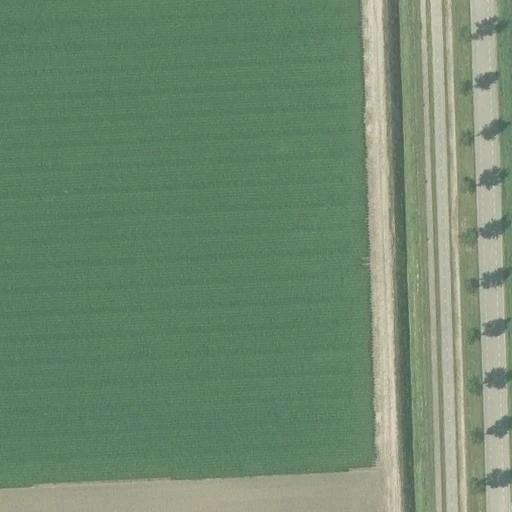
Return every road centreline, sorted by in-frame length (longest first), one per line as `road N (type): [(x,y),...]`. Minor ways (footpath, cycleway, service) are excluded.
road 1 (unclassified): [(497,511),(480,0)]
road 2 (unknown): [(463,511),(447,0)]
